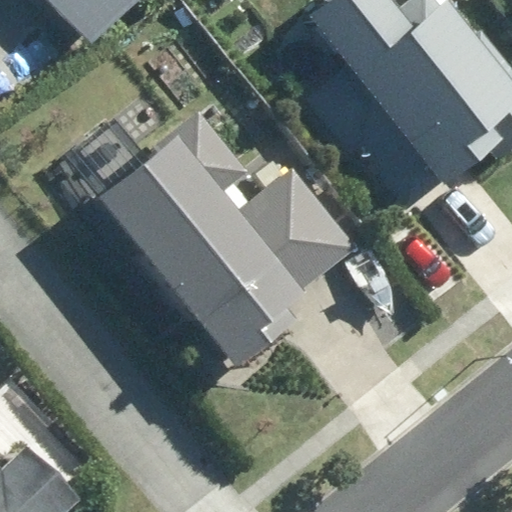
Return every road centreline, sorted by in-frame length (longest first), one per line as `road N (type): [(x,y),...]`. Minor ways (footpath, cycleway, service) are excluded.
road 1 (residential): [(0,282),(191,511)]
road 2 (residential): [(356,511),(511,389)]
